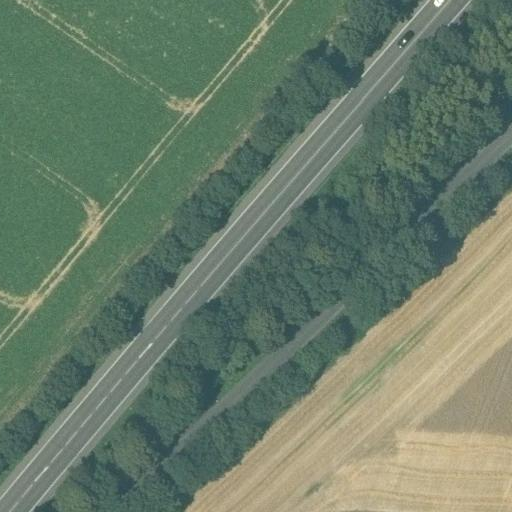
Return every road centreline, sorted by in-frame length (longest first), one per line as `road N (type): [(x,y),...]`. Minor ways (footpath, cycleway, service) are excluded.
road 1 (primary): [(454,0),(11,511)]
road 2 (primary): [(123,511),(511,138)]
